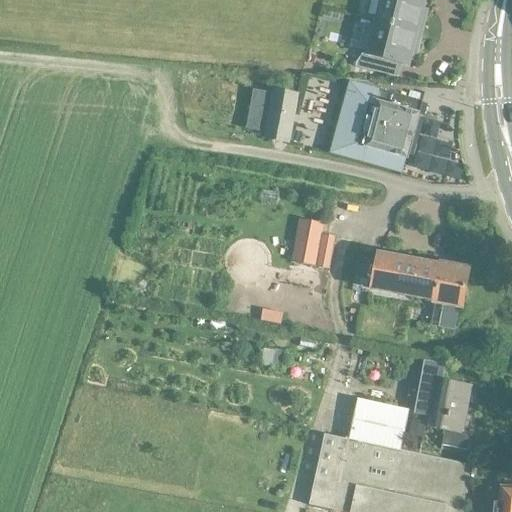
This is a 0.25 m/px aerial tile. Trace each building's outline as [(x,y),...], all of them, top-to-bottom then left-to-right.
[(377,21),(422,32),(427,12),(424,11),(426,0),(382,0),(377,21)] [(422,32),(377,21),(368,55),(366,54),(362,68),(394,77),(398,63),(410,66),(413,52),(416,53),(422,32)] [(301,94),(274,89),(274,83),(257,79),(245,134),(263,138),(263,140),(292,145),(301,94)] [(423,102),(382,90),(382,91),(351,83),(332,153),(403,173),(406,159),(408,159),(420,114),(419,114),(423,102)] [(425,120),(421,155),(450,158),(452,141),(439,140),(441,122),(425,120)] [(291,279),(315,284),(324,235),(326,224),(302,220),(291,279)] [(315,284),(313,294),(350,301),(362,242),(324,235),(315,284)] [(378,254),(371,290),(463,307),(470,269),(440,263),(440,265),(378,254)] [(322,344),(298,340),(290,380),(314,384),(322,344)] [(436,381),(428,427),(443,430),(440,445),(466,450),(469,434),(463,432),(471,388),(436,381)] [(310,506),(339,511),(465,511),(474,467),(401,451),(409,411),(358,400),(349,441),(325,435),(310,506)] [(511,511),(511,490),(503,490),(501,504),(494,503),(493,511),(511,511)]
